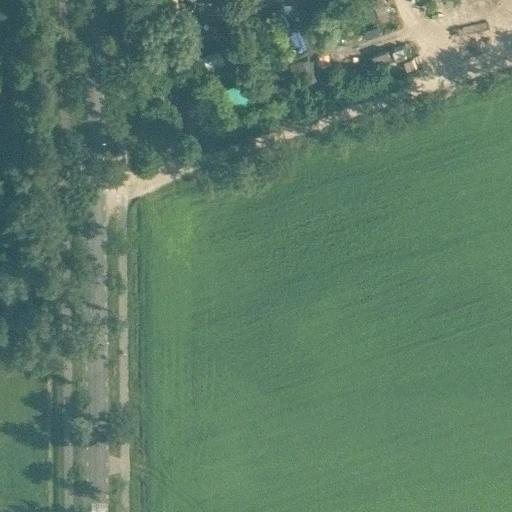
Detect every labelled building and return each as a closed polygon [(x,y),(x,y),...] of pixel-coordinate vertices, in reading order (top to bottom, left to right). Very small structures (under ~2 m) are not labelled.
[(392,23),(378,29),(383,41),(397,36),(392,23)] [(297,33),(310,58),(325,50),(312,25),(297,33)] [(205,45),(237,45),(237,30),(205,30),(205,45)] [(403,46),(393,50),(397,60),(407,56),(403,46)] [(373,54),(375,62),(390,57),(388,49),(373,54)]
